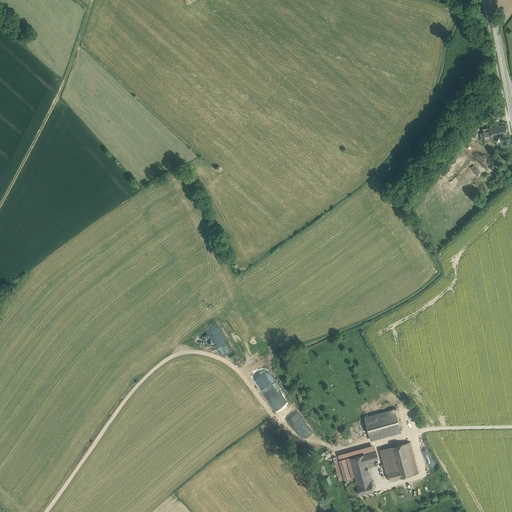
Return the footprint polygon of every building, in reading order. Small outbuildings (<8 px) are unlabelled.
[(453,94),(444,107),(450,111),(459,98),(453,94)] [(475,120),(469,126),(471,129),(482,118),(478,114),(473,119),(475,120)] [(506,124),(497,126),(497,136),(507,134),(506,124)] [(497,126),(482,129),(483,133),(484,139),(485,139),(492,137),(497,136),(497,126)] [(453,153),(454,155),(458,151),(463,145),(457,139),(454,142),(456,143),(454,146),(456,148),(453,150),(455,151),(453,153)] [(474,165),(471,167),(477,176),(480,174),(474,165)] [(224,316),(226,318),(246,299),(243,297),(224,316)] [(229,322),(224,324),(237,351),(241,348),(229,322)] [(274,338),(256,348),(258,352),(276,342),(274,338)] [(280,349),(270,354),(273,359),(282,354),(280,349)] [(394,409),(365,417),(371,440),(401,432),(394,409)] [(418,473),(410,442),(404,443),(412,474),(418,473)] [(404,443),(379,450),(381,459),(392,456),(393,461),(387,462),(385,466),(389,481),(412,474),(404,443)] [(372,447),(349,454),(353,471),(355,477),(369,473),(367,468),(366,463),(375,460),(378,460),(376,451),(373,452),(372,447)] [(424,457),(429,469),(436,466),(431,454),(424,457)] [(353,471),(343,474),(345,483),(352,481),(351,478),(355,477),(353,471)] [(369,473),(355,477),(357,485),(359,494),(374,490),(371,481),(369,473)] [(419,504),(425,501),(422,495),(416,499),(419,504)]
